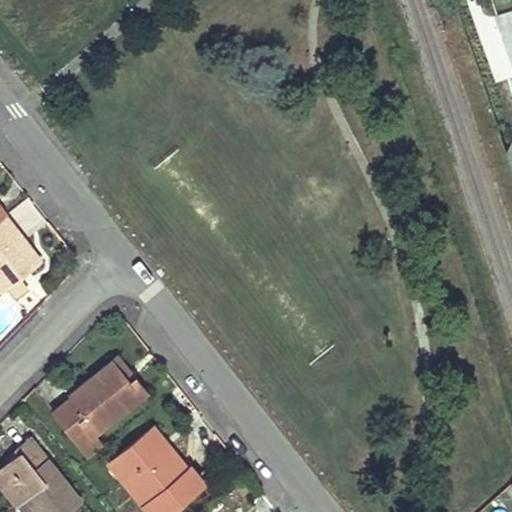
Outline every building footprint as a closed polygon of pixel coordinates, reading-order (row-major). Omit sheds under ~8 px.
[(4,215),(0,217),(0,290),(1,292),(40,261),(4,215)] [(136,378),(118,356),(112,361),(130,383),(136,378)] [(147,392),(136,378),(130,383),(112,361),(73,392),(74,393),(55,408),(77,436),(86,428),(93,436),(147,392)] [(86,428),(77,436),(92,455),(102,447),(93,436),(86,428)] [(145,435),(162,457),(170,450),(153,429),(145,435)] [(110,464),(149,511),(167,511),(203,483),(189,465),(184,469),(170,450),(162,457),(145,435),(110,464)] [(0,467),(0,483),(5,489),(17,504),(26,497),(37,511),(64,511),(78,501),(28,439),(15,450),(18,453),(0,467)] [(23,511),(37,511),(26,497),(17,504),(23,511)]
